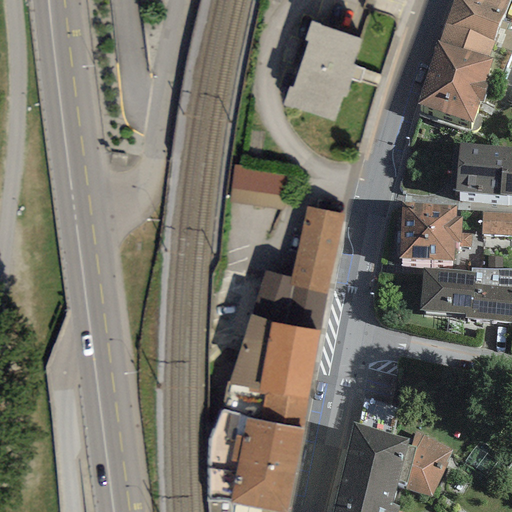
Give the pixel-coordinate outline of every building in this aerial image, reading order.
[(509,0),(454,0),(439,42),(437,41),(417,104),(472,123),(479,102),(483,104),(489,84),(485,82),(492,59),(489,57),(499,23),(506,12),(509,0)] [(319,15),(311,13),(305,30),(308,31),(292,79),(290,78),(283,98),(291,101),(292,99),(334,113),(342,88),(344,89),(355,58),(352,56),(361,30),(319,16),(319,15)] [(511,146),(459,142),(455,192),(506,197),(506,195),(511,195),(511,146)] [(300,174),(235,164),(230,199),(294,209),(300,174)] [(265,265),(254,307),(271,312),(320,321),(343,211),(306,202),(291,271),(265,265)] [(456,205),(402,203),(400,259),(454,261),(454,243),(461,243),(462,217),(456,217),(456,205)] [(482,233),(511,235),(511,213),(483,212),(482,233)] [(471,272),(424,268),(419,311),(465,314),(465,319),(511,323),(511,269),(472,269),(471,272)] [(254,307),(252,306),(230,375),(266,382),(307,390),(320,321),(271,312),(254,307)] [(304,421),(307,390),(266,382),(260,412),(304,421)] [(209,494),(229,497),(286,508),(304,421),(260,412),(247,410),(222,404),(209,435),(209,494)] [(397,511),(399,505),(393,504),(398,480),(407,482),(416,447),(411,446),(407,446),(409,439),(353,422),(332,511),(397,511)] [(416,432),(411,446),(416,447),(407,482),(405,489),(432,497),(452,451),(416,432)]
